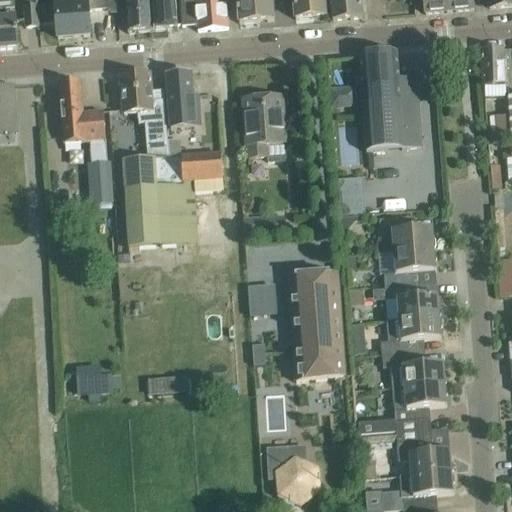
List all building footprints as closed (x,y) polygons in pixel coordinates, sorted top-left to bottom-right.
[(107,11),(106,0),(77,0),(78,6),(41,9),(43,27),(44,27),(44,25),(57,24),(58,40),(90,38),(88,12),(107,11)] [(153,33),(149,0),(125,0),(128,35),(153,33)] [(149,0),(153,33),(177,31),(175,0),(149,0)] [(179,0),(181,29),(198,27),(196,0),(179,0)] [(228,31),(226,0),(196,0),(198,27),(198,33),(228,31)] [(237,0),(238,13),(237,13),(237,17),(239,17),(239,25),(273,23),(271,0),(237,0)] [(293,0),(294,1),(295,21),(325,19),(323,0),(293,0)] [(330,0),(331,3),(333,23),(362,20),(359,0),(330,0)] [(448,14),(447,0),(423,0),(425,16),(448,14)] [(447,0),(448,14),(473,12),(471,0),(447,0)] [(511,8),(511,0),(488,0),(489,10),(511,8)] [(14,3),(0,3),(0,51),(18,50),(18,49),(17,49),(15,20),(7,21),(6,11),(14,11),(14,3)] [(24,8),(26,29),(39,28),(38,8),(24,8)] [(504,51),(481,52),(483,89),(506,88),(504,51)] [(360,58),(360,59),(367,154),(421,149),(416,81),(398,82),(396,55),(360,58)] [(194,113),(191,76),(191,74),(167,76),(171,132),(200,130),(199,113),(194,113)] [(183,184),(182,159),(169,160),(168,142),(164,103),(151,104),(149,78),(121,80),(124,116),(138,115),(139,127),(145,126),(148,162),(123,164),(130,252),(200,246),(195,183),(183,184)] [(80,83),(59,85),(64,145),(105,141),(105,133),(103,113),(83,115),(80,83)] [(0,89),(0,136),(16,135),(13,89),(0,89)] [(282,100),(264,101),(265,117),(261,118),(263,148),(285,146),(282,100)] [(265,117),(264,101),(244,102),(248,161),(264,160),(263,148),(261,118),(265,117)] [(508,144),(507,116),(488,117),(490,145),(508,144)] [(183,184),(195,183),(223,181),(221,156),(182,159),(183,184)] [(338,181),(339,218),(365,217),(364,180),(338,181)] [(108,192),(90,193),(91,206),(109,204),(108,192)] [(253,239),(262,238),(284,237),(283,220),(261,222),(252,223),(243,223),(244,239),(253,239)] [(394,255),(434,252),(432,230),(409,232),(408,220),(379,222),(381,241),(378,242),(375,256),(394,255)] [(434,252),(394,255),(395,276),(384,277),(385,290),(414,288),(413,275),(435,273),(434,252)] [(511,277),(511,264),(497,265),(500,300),(511,298),(511,277)] [(119,302),(161,301),(160,273),(118,274),(119,302)] [(345,381),(338,296),(337,276),(288,279),(289,299),(291,330),(292,330),(296,385),(345,381)] [(414,288),(385,290),(387,324),(439,320),(437,298),(415,300),(414,288)] [(439,320),(387,324),(390,357),(419,355),(418,343),(441,341),(439,320)] [(365,345),(351,346),(353,361),(366,360),(365,345)] [(264,348),(253,349),(254,367),(265,366),(264,348)] [(419,355),(390,357),(382,358),(383,371),(391,370),(393,392),(444,387),(443,366),(420,368),(419,355)] [(393,392),(395,421),(362,424),(363,438),(425,433),(424,411),(446,409),(445,398),(447,396),(447,391),(445,389),(444,387),(393,392)] [(425,433),(363,438),(365,465),(372,464),(371,447),(397,445),(398,465),(410,464),(412,478),(451,475),(450,454),(427,455),(425,433)] [(305,452),(267,454),(269,485),(277,484),(278,502),(297,511),(300,511),(319,500),(317,476),(306,471),(305,452)] [(451,475),(412,478),(413,493),(401,494),(402,511),(417,511),(431,511),(430,498),(453,497),(451,475)]
